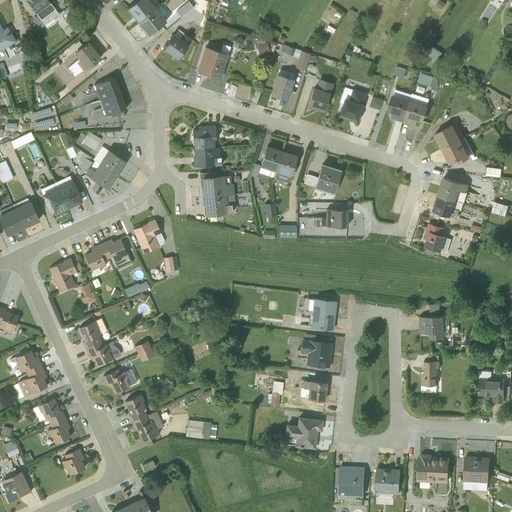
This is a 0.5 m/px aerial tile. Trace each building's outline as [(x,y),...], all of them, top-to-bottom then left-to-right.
[(26,0),(37,15),(32,20),(34,23),(26,29),(30,35),(58,14),(48,0),(26,0)] [(136,0),(126,8),(138,23),(160,5),(156,0),(136,0)] [(188,1),(176,11),(181,17),(193,7),(188,1)] [(160,5),(138,23),(148,35),(166,21),(162,16),(166,13),(160,5)] [(78,20),(69,7),(61,12),(70,26),(78,20)] [(47,23),(49,26),(57,20),(54,17),(47,23)] [(0,25),(0,50),(16,41),(7,27),(2,29),(0,25)] [(161,48),(177,59),(192,39),(178,29),(174,34),(172,33),(161,48)] [(265,43),(263,39),(257,41),(258,45),(256,45),(258,54),(269,51),(266,43),(265,43)] [(87,41),(73,53),(87,69),(100,58),(87,41)] [(205,46),(197,70),(220,78),(230,46),(222,44),(220,51),(205,46)] [(310,55),(282,45),(280,51),(292,55),(292,56),(298,58),(295,67),(305,70),(310,55)] [(265,66),(266,67),(271,51),(262,55),(265,66)] [(409,78),(411,69),(397,66),(395,74),(409,78)] [(418,80),(436,86),(439,76),(420,71),(418,80)] [(293,78),(276,73),(270,93),(286,98),(293,78)] [(120,92),(114,76),(94,84),(99,100),(120,92)] [(307,106),(323,111),(329,93),(330,93),(333,83),(318,79),(315,88),(313,87),(307,106)] [(337,116),(356,121),(366,92),(352,88),(351,90),(344,87),(339,102),(341,103),(337,116)] [(411,94),(394,89),(393,94),(391,94),(386,110),(392,112),(390,118),(402,121),(411,94)] [(99,100),(105,116),(126,108),(120,92),(119,92),(99,100)] [(73,98),(69,93),(61,100),(65,106),(73,98)] [(402,121),(415,125),(417,120),(422,122),(427,105),(426,105),(428,98),(411,93),(402,121)] [(372,96),(369,106),(379,109),(382,99),(372,96)] [(49,107),(31,113),(33,119),(51,114),(49,107)] [(34,123),(35,129),(54,124),(52,118),(34,123)] [(433,133),(441,148),(460,138),(456,132),(459,131),(454,122),(433,133)] [(193,139),(194,148),(213,146),(213,139),(215,139),(214,126),(200,126),(200,130),(192,131),(192,135),(191,136),(191,139),(193,139)] [(81,133),(77,140),(93,150),(100,139),(88,131),(85,135),(81,133)] [(30,132),(10,141),(13,149),(33,139),(30,132)] [(65,132),(58,132),(65,148),(71,146),(65,132)] [(441,148),(449,164),(456,160),(457,163),(469,157),(469,156),(473,154),(464,136),(441,148)] [(275,171),(282,150),(266,145),(259,165),(254,164),(250,175),(259,178),(259,180),(267,183),(269,177),(272,177),(274,171),(275,171)] [(194,148),(194,157),(193,157),(193,165),(221,165),(220,157),(219,156),(218,146),(194,148)] [(126,161),(107,149),(107,150),(102,147),(94,160),(99,163),(117,175),(126,161)] [(296,155),(282,150),(275,171),(273,177),(287,182),(290,183),(297,162),(294,161),(296,155)] [(13,177),(4,160),(0,162),(0,178),(2,182),(13,177)] [(89,167),(84,174),(108,189),(117,175),(99,163),(94,170),(89,167)] [(339,170),(322,164),(317,177),(306,173),(303,183),(314,187),(314,188),(332,193),(339,170)] [(487,166),(487,174),(501,175),(501,166),(487,166)] [(207,172),(199,173),(201,186),(202,186),(203,196),(233,194),(232,183),(230,183),(229,174),(208,177),(207,172)] [(82,200),(72,179),(71,180),(69,176),(55,182),(67,207),(82,200)] [(437,194),(463,202),(466,192),(466,191),(468,184),(442,176),(437,194)] [(41,194),(51,215),(67,207),(55,182),(40,189),(42,193),(41,194)] [(231,204),(234,203),(233,194),(204,196),(204,206),(204,207),(204,214),(232,212),(231,204)] [(437,194),(431,210),(450,216),(450,215),(456,217),(458,209),(461,210),(463,202),(437,194)] [(23,228),(39,220),(30,200),(28,201),(27,198),(12,204),(23,228)] [(507,206),(494,201),(491,211),(504,215),(507,206)] [(274,202),(263,203),(265,217),(267,216),(268,224),(274,223),(273,216),(275,215),(274,202)] [(23,228),(12,204),(0,210),(0,221),(6,236),(23,228)] [(325,209),(325,226),(347,226),(347,209),(325,209)] [(154,219),(133,229),(144,253),(158,246),(159,245),(162,244),(163,240),(154,219)] [(444,229),(444,228),(428,223),(424,237),(426,238),(424,246),(425,246),(423,251),(433,254),(434,250),(440,252),(440,251),(445,235),(442,234),(444,229)] [(295,224),(277,224),(278,237),(295,237),(295,224)] [(479,233),(481,228),(471,224),(469,230),(479,233)] [(498,226),(492,224),(489,233),(496,235),(498,226)] [(111,238),(100,243),(107,259),(112,258),(117,269),(130,263),(126,254),(127,253),(120,238),(112,241),(111,238)] [(107,259),(100,243),(90,248),(91,251),(84,254),(90,270),(91,270),(93,274),(93,275),(100,271),(99,268),(106,265),(104,261),(107,259)] [(165,271),(177,269),(175,256),(172,256),(171,256),(163,257),(165,271)] [(81,268),(77,259),(72,261),(70,258),(49,268),(59,291),(74,285),(70,275),(76,272),(76,270),(81,268)] [(146,280),(140,283),(143,289),(149,286),(146,280)] [(88,284),(80,287),(83,294),(79,296),(83,305),(94,299),(88,284)] [(147,296),(141,293),(138,298),(145,301),(147,296)] [(313,299),(308,299),(307,309),(312,310),(310,326),(332,329),(335,301),(313,298),(313,299)] [(5,309),(0,307),(0,327),(5,329),(4,330),(12,333),(18,316),(4,311),(5,309)] [(443,315),(419,316),(420,317),(420,326),(420,327),(424,327),(424,330),(427,332),(430,332),(430,339),(443,339),(443,335),(449,335),(448,319),(443,319),(443,315)] [(106,331),(100,318),(78,328),(84,340),(84,341),(82,342),(85,349),(101,341),(98,335),(106,331)] [(302,338),(300,350),(297,350),(296,357),(306,359),(305,364),(329,367),(331,342),(314,340),(314,335),(303,333),(303,338),(302,338)] [(141,359),(155,354),(149,339),(136,344),(141,359)] [(101,341),(85,349),(90,359),(92,358),(96,365),(119,355),(120,353),(118,348),(116,347),(113,340),(107,343),(103,345),(101,341)] [(30,349),(9,359),(8,361),(12,368),(13,369),(17,367),(20,371),(24,369),(26,373),(42,366),(37,356),(34,357),(30,349)] [(421,385),(436,385),(436,368),(439,368),(438,360),(438,355),(428,355),(427,361),(424,361),(424,376),(421,376),(421,385)] [(46,377),(42,366),(26,373),(28,377),(17,382),(17,383),(13,385),(19,398),(47,385),(44,378),(46,377)] [(117,368),(102,376),(107,387),(110,385),(113,393),(137,382),(131,369),(124,372),(124,370),(119,373),(117,368)] [(490,377),(490,371),(479,370),(477,395),(492,396),(492,402),(503,402),(504,378),(490,377)] [(308,381),(299,380),(299,388),(300,388),(300,397),(306,397),(306,398),(324,401),(324,400),(326,382),(308,380),(308,381)] [(281,395),(283,382),(273,382),(271,394),(267,394),(266,403),(270,403),(270,406),(278,407),(279,395),(281,395)] [(144,401),(140,394),(123,401),(130,414),(128,415),(131,422),(147,415),(144,409),(146,408),(143,401),(144,401)] [(54,397),(31,408),(35,415),(36,415),(39,421),(47,418),(49,424),(65,417),(62,410),(60,411),(54,397)] [(180,402),(183,407),(191,403),(188,397),(180,402)] [(156,411),(155,411),(131,422),(135,428),(135,429),(137,428),(143,441),(145,440),(147,446),(152,444),(150,438),(158,434),(159,433),(157,429),(163,426),(156,411)] [(70,427),(65,417),(49,424),(50,428),(46,430),(49,437),(51,436),(54,443),(70,436),(67,429),(70,427)] [(285,424),(284,437),(295,438),(294,446),(314,448),(316,429),(320,430),(321,420),(297,417),(296,425),(285,424)] [(187,419),(185,436),(215,439),(216,425),(210,424),(210,422),(187,419)] [(2,426),(0,434),(9,436),(11,428),(2,426)] [(10,440),(0,439),(8,456),(18,451),(13,441),(11,442),(10,440)] [(65,467),(69,474),(84,467),(81,460),(84,458),(79,447),(63,454),(65,459),(60,461),(63,468),(65,467)] [(32,459),(28,452),(22,455),(25,462),(32,459)] [(446,483),(448,457),(430,456),(430,454),(421,454),(418,454),(416,481),(420,481),(419,487),(429,488),(430,482),(446,483)] [(488,482),(489,457),(464,455),(462,481),(463,481),(463,488),(486,489),(487,483),(488,482)] [(152,459),(141,465),(144,471),(155,466),(152,459)] [(363,467),(340,466),(338,498),(347,498),(347,495),(362,495),(364,471),(363,471),(363,467)] [(376,467),(374,492),(398,493),(399,468),(376,467)] [(3,492),(8,502),(30,492),(21,471),(0,480),(5,491),(3,492)] [(150,511),(143,497),(127,505),(130,511),(150,511)]
